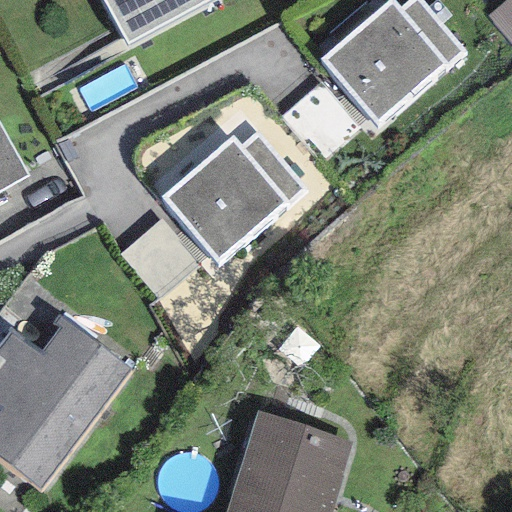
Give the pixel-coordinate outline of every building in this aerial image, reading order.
[(103,0),(128,45),(211,0),(103,0)] [(233,0),(205,11),(220,50),(310,15),(304,0),(233,0)] [(393,0),(389,0),(319,58),(376,126),(466,52),(423,0),(409,0),(400,8),(393,0)] [(511,0),(506,0),(486,18),(511,47),(511,0)] [(0,126),(0,192),(28,177),(0,126)] [(231,135),(159,197),(218,265),(304,192),(253,132),(239,144),(231,135)] [(171,303),(202,270),(161,231),(129,264),(171,303)] [(0,462),(40,492),(131,369),(59,317),(53,324),(58,328),(40,352),(11,330),(0,344),(0,462)] [(331,511),(353,447),(257,415),(224,511),(331,511)]
